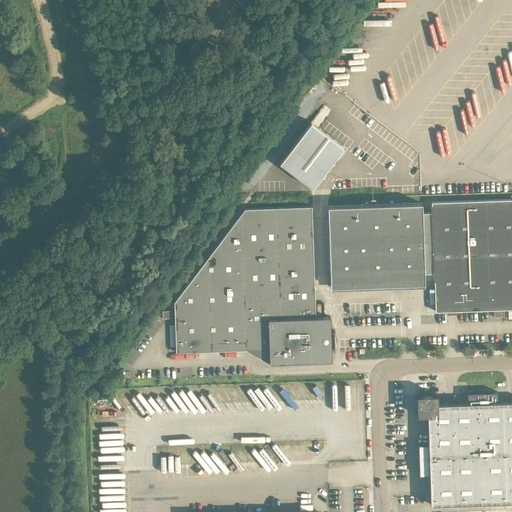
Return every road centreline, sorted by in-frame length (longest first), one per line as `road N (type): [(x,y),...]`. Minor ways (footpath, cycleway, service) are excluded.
road 1 (track): [(0,331),(152,179),(265,0)]
road 2 (unknown): [(482,169),(432,153),(390,122),(498,0)]
road 3 (unclassified): [(381,511),(377,393),(387,375),(402,366),(511,361)]
road 4 (unknown): [(402,366),(144,356)]
